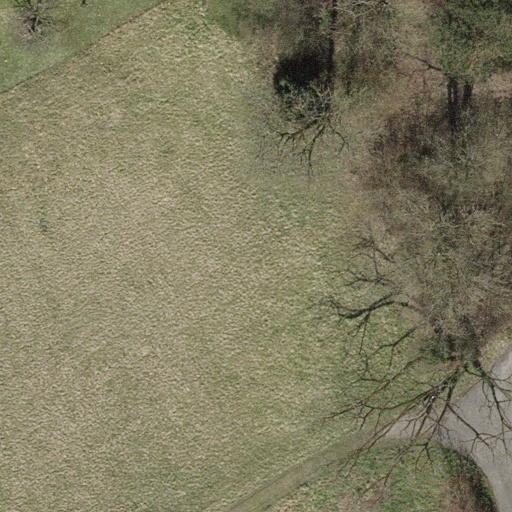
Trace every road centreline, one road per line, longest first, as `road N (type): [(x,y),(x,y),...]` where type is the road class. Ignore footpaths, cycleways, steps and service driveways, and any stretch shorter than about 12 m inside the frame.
road 1 (track): [(234,511),(511,360)]
road 2 (track): [(507,511),(461,388),(439,253)]
